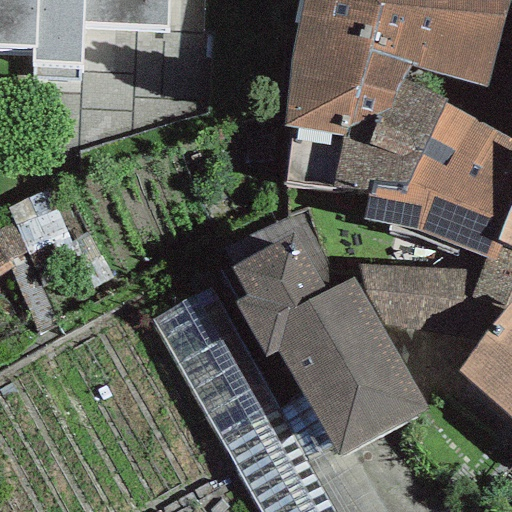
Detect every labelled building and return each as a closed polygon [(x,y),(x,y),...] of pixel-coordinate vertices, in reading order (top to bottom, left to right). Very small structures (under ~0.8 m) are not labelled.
[(0,0),(0,60),(17,61),(16,77),(71,78),(73,29),(165,32),(166,0),(0,0)] [(367,44),(378,0),(301,0),(294,29),(282,120),(288,121),(294,123),(342,132),(367,44)] [(483,84),(505,0),(378,0),(367,44),(408,58),(483,84)] [(400,74),(408,58),(367,44),(342,132),(294,123),(288,121),(282,181),(336,188),(338,182),(370,189),(374,178),(406,183),(442,101),(446,94),(400,74)] [(511,193),(511,138),(442,101),(406,183),(374,178),(370,189),(362,216),(415,226),(483,254),(494,259),(499,241),(495,238),(511,193)] [(511,193),(495,238),(499,241),(511,246),(511,193)] [(0,266),(33,249),(16,217),(0,225),(0,266)] [(287,220),(224,249),(247,290),(234,296),(266,352),(279,346),(340,452),(429,408),(384,331),(351,274),(324,288),(287,220)] [(352,263),(351,274),(384,331),(475,341),(511,298),(511,246),(499,241),(494,259),(483,254),(479,269),(352,263)] [(511,298),(475,341),(454,366),(511,413),(511,298)]
